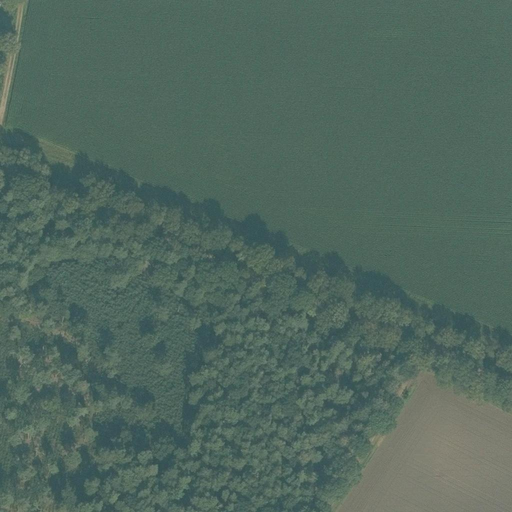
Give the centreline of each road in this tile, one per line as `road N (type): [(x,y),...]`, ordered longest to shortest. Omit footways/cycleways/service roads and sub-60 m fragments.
road 1 (track): [(427,358),(0,181)]
road 2 (track): [(327,511),(427,358)]
